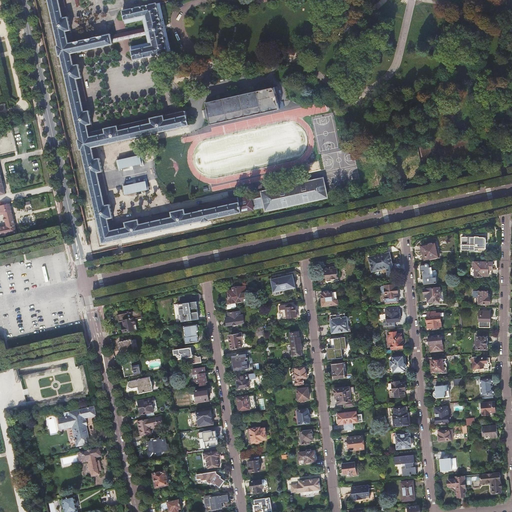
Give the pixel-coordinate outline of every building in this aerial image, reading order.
[(82,149),(103,243),(202,221),(202,223),(210,221),(210,219),(264,207),(266,211),(328,197),(323,178),(261,192),(261,193),(185,210),(185,209),(171,212),(171,213),(139,220),(139,219),(125,222),(125,223),(114,225),(112,218),(113,217),(110,204),(109,204),(102,171),(103,171),(100,158),(99,158),(96,146),(189,126),(186,111),(158,117),(158,116),(144,119),(144,120),(118,126),(118,125),(104,128),(104,129),(93,132),(92,124),(90,111),(89,111),(81,77),(82,77),(79,64),(78,64),(76,52),(113,44),(113,42),(146,34),(148,43),(131,47),(134,60),(171,52),(160,3),(158,3),(157,0),(49,0),(59,45),(58,45),(60,56),(61,56),(80,139),(78,139),(81,150),(82,149)] [(235,95),(205,102),(207,109),(204,110),(206,118),(209,118),(210,124),(279,109),(282,108),(280,102),(281,102),(279,93),(276,94),(275,87),(244,94),(244,91),(235,92),(235,95)] [(140,155),(118,160),(120,169),(142,164),(140,155)] [(146,181),(124,186),(126,195),(148,190),(146,181)] [(0,236),(17,233),(10,204),(0,205),(0,212),(0,214),(1,213),(1,215),(4,215),(4,218),(3,218),(4,221),(5,220),(6,226),(0,227),(0,236)] [(462,237),(462,250),(470,250),(484,250),(485,250),(485,249),(486,248),(489,248),(489,243),(486,243),(486,237),(479,237),(479,236),(475,236),(475,237),(466,237),(466,236),(464,236),(464,237),(462,237)] [(422,252),(420,252),(421,256),(423,255),(424,260),(439,257),(435,243),(421,246),(422,252)] [(389,253),(368,258),(372,272),(386,269),(388,277),(396,275),(394,264),(392,265),(389,253)] [(473,262),(473,267),(475,267),(475,277),(482,277),(482,275),(492,275),(492,269),(492,262),(485,262),(484,262),(483,262),(482,262),(473,262)] [(425,265),(420,266),(421,271),(423,271),(424,284),(436,283),(436,277),(432,278),(431,271),(429,271),(429,265),(428,264),(427,263),(426,264),(425,264),(425,265)] [(323,270),(323,271),(323,272),(323,273),(324,274),(325,274),(326,280),(330,279),(331,280),(332,280),(333,280),(334,280),(335,279),(338,279),(338,278),(339,278),(337,268),(329,269),(328,269),(327,268),(326,268),(325,268),(324,268),(323,269),(323,270)] [(292,275),(271,280),(274,292),(295,288),(292,275)] [(396,288),(395,285),(385,286),(386,299),(398,297),(398,293),(398,288),(397,288),(396,288)] [(229,298),(227,299),(228,304),(248,301),(245,286),(241,287),(232,288),(232,290),(228,291),(229,298)] [(440,288),(424,289),(425,297),(427,296),(428,302),(433,301),(433,303),(440,302),(439,296),(440,296),(440,288)] [(325,293),(321,293),(323,306),(327,305),(327,301),(333,300),(332,292),(328,292),(328,291),(325,291),(325,293)] [(479,291),(479,303),(490,304),(490,295),(488,295),(488,291),(479,291)] [(181,322),(199,319),(197,301),(179,304),(181,322)] [(283,318),(295,317),(294,315),(296,314),(295,307),(291,307),(291,304),(279,306),(280,314),(282,313),(283,318)] [(397,308),(386,309),(387,322),(400,321),(400,320),(401,320),(400,315),(398,315),(397,308)] [(122,323),(124,332),(137,329),(135,319),(143,317),(141,311),(140,311),(140,309),(120,314),(120,315),(118,316),(119,322),(123,321),(124,323),(122,323)] [(229,318),(226,318),(227,326),(232,325),(232,326),(233,327),(234,327),(235,327),(236,326),(236,325),(237,324),(240,324),(239,323),(244,323),(243,315),(240,316),(240,311),(228,313),(229,318)] [(479,311),(479,327),(490,327),(490,311),(479,311)] [(427,317),(426,318),(426,322),(427,323),(428,328),(441,327),(440,313),(436,314),(436,312),(427,312),(428,317),(427,317)] [(345,314),(330,315),(332,333),(349,331),(348,331),(351,330),(349,317),(345,317),(345,314)] [(196,325),(185,327),(186,337),(185,337),(186,343),(199,341),(197,331),(198,331),(199,330),(199,329),(200,329),(200,328),(199,327),(199,326),(198,325),(197,325),(196,325)] [(264,335),(263,327),(256,328),(257,336),(264,335)] [(290,333),(291,344),(301,343),(300,337),(299,337),(299,332),(290,333)] [(390,339),(388,339),(388,345),(391,345),(391,350),(403,349),(402,342),(401,334),(397,335),(396,332),(390,333),(390,336),(390,339)] [(242,333),(228,335),(231,350),(242,348),(241,340),(243,340),(242,333)] [(430,346),(431,346),(433,346),(433,351),(443,350),(441,335),(436,335),(436,336),(429,337),(430,341),(429,341),(428,341),(429,345),(430,345),(430,346)] [(347,349),(345,337),(329,339),(331,348),(327,349),(328,359),(343,358),(342,349),(347,349)] [(477,337),(477,349),(487,349),(487,337),(477,337)] [(131,339),(119,342),(122,354),(134,352),(131,339)] [(301,343),(291,344),(293,356),(301,355),(301,349),(302,349),(301,343)] [(191,348),(174,350),(175,355),(178,354),(178,355),(177,355),(177,356),(177,357),(178,358),(179,358),(180,357),(181,356),(182,360),(187,359),(188,364),(201,362),(200,355),(192,356),(191,348)] [(250,354),(250,350),(236,352),(237,355),(232,356),(235,374),(253,371),(252,364),(248,365),(246,354),(250,354)] [(393,361),(390,361),(391,367),(393,367),(394,372),(404,371),(404,369),(406,369),(405,363),(404,363),(403,356),(392,357),(393,361)] [(472,357),(473,369),(484,368),(484,370),(489,369),(489,366),(490,366),(490,365),(490,364),(489,363),(491,362),(491,357),(486,357),(484,357),(482,357),(480,357),(480,358),(477,358),(477,356),(472,357)] [(443,359),(432,360),(433,372),(442,371),(442,373),(448,373),(447,363),(443,364),(443,359)] [(131,361),(122,363),(125,377),(141,373),(139,366),(132,367),(131,361)] [(342,363),(332,364),(332,371),(333,379),(346,378),(345,368),(343,368),(342,363)] [(206,385),(205,382),(207,382),(204,367),(192,369),(195,384),(200,383),(200,386),(206,385)] [(305,367),(295,368),(297,379),(295,381),(295,385),(303,384),(302,378),(306,378),(305,367)] [(248,374),(236,376),(238,389),(248,387),(248,389),(250,389),(251,390),(256,389),(255,386),(261,385),(260,377),(256,377),(256,373),(248,374)] [(127,384),(127,385),(127,386),(127,387),(128,387),(129,388),(130,388),(130,389),(133,388),(134,391),(138,390),(139,393),(153,390),(152,386),(151,382),(150,377),(142,379),(141,379),(140,379),(139,379),(139,380),(137,380),(128,382),(127,383),(127,384)] [(493,378),(481,379),(482,396),(494,395),(494,388),(493,389),(492,384),(493,384),(493,378)] [(400,382),(392,383),(393,391),(390,391),(390,398),(405,396),(405,391),(406,391),(406,390),(407,389),(406,386),(405,385),(405,384),(400,384),(400,382)] [(433,393),(433,394),(434,395),(434,396),(435,397),(436,397),(437,397),(449,396),(448,392),(449,391),(449,390),(449,389),(448,388),(448,385),(436,386),(436,391),(435,391),(434,392),(433,393)] [(338,404),(343,404),(343,402),(345,402),(345,404),(345,407),(354,406),(354,401),(352,401),(351,394),(355,393),(354,387),(346,388),(346,387),(334,389),(335,396),(337,396),(338,404)] [(196,394),(191,395),(193,403),(209,400),(207,388),(195,390),(196,394)] [(308,388),(297,389),(298,400),(301,400),(301,402),(304,401),(304,399),(309,398),(308,388)] [(254,395),(237,398),(239,411),(256,408),(254,395)] [(151,398),(138,401),(139,405),(138,405),(140,414),(141,414),(142,414),(142,415),(146,414),(146,413),(154,412),(154,411),(157,410),(156,402),(152,403),(151,398)] [(495,402),(482,403),(483,415),(484,416),(488,415),(489,414),(490,414),(490,412),(496,412),(495,402)] [(447,406),(434,407),(435,413),(436,413),(436,417),(435,417),(436,423),(449,421),(447,406)] [(65,418),(62,419),(63,427),(74,424),(74,427),(73,427),(76,439),(75,440),(76,445),(77,445),(77,446),(89,443),(85,425),(84,426),(82,417),(85,416),(85,417),(85,418),(96,416),(94,407),(89,408),(89,407),(87,408),(88,408),(70,412),(71,417),(68,417),(65,417),(65,418)] [(406,407),(389,409),(390,416),(393,416),(394,427),(409,425),(409,420),(407,420),(406,407)] [(308,409),(297,410),(299,424),(309,423),(308,409)] [(211,410),(190,413),(192,427),(213,424),(211,410)] [(338,416),(337,418),(337,423),(339,424),(363,422),(362,415),(357,415),(356,412),(345,413),(345,412),(343,412),(344,413),(341,413),(341,416),(338,416)] [(161,417),(138,422),(141,436),(151,434),(150,429),(158,427),(158,426),(163,425),(161,417)] [(491,434),(491,436),(498,435),(498,431),(498,428),(497,423),(496,424),(482,425),(483,434),(484,434),(491,434)] [(260,427),(251,429),(253,443),(262,441),(262,439),(266,439),(265,429),(260,429),(260,427)] [(439,435),(439,441),(451,439),(450,429),(439,431),(439,435)] [(218,430),(199,432),(201,447),(219,445),(218,430)] [(301,431),(299,432),(299,437),(301,436),(302,439),(301,439),(301,444),(310,443),(309,440),(313,440),(312,430),(301,431)] [(411,443),(410,439),(410,434),(396,435),(396,433),(391,434),(392,444),(397,444),(397,449),(411,448),(411,443)] [(362,436),(348,438),(350,451),(364,449),(362,436)] [(164,443),(164,439),(159,440),(159,438),(151,440),(152,441),(145,442),(146,447),(147,446),(149,446),(149,448),(148,449),(147,451),(148,454),(151,456),(153,452),(156,454),(158,449),(160,451),(165,452),(169,450),(168,444),(167,444),(164,443)] [(100,449),(80,453),(81,457),(82,456),(83,462),(89,461),(96,459),(96,457),(101,456),(100,449)] [(206,459),(208,469),(219,467),(218,457),(220,456),(219,450),(203,453),(204,459),(206,459)] [(307,452),(299,453),(300,459),(305,458),(305,462),(306,462),(306,463),(310,463),(310,461),(315,461),(315,460),(316,460),(316,459),(316,455),(314,455),(314,451),(311,451),(311,450),(307,450),(307,452)] [(414,455),(395,457),(395,464),(406,463),(407,467),(403,468),(404,476),(411,475),(411,474),(416,473),(416,467),(414,467),(414,463),(415,463),(414,455)] [(451,458),(440,459),(441,471),(452,470),(451,458)] [(249,467),(248,468),(248,471),(250,471),(250,472),(260,471),(258,460),(248,462),(249,467)] [(355,462),(343,464),(344,473),(349,473),(350,476),(356,475),(355,462)] [(165,472),(154,475),(156,488),(168,485),(165,472)] [(217,474),(216,472),(197,475),(198,482),(207,481),(206,482),(210,485),(211,483),(215,486),(216,489),(220,488),(225,481),(221,478),(221,477),(217,474)] [(500,472),(472,475),(473,485),(473,487),(475,488),(480,487),(481,486),(481,485),(487,484),(487,483),(490,483),(491,484),(492,487),(491,488),(491,493),(492,494),(498,493),(497,493),(502,492),(502,488),(503,487),(503,483),(501,483),(500,472)] [(473,485),(472,475),(465,475),(465,476),(456,476),(456,478),(449,479),(449,480),(448,480),(448,486),(449,486),(456,486),(457,486),(458,496),(459,496),(459,497),(464,497),(464,496),(465,496),(465,491),(466,491),(466,485),(473,485)] [(291,484),(290,485),(290,486),(291,486),(292,492),(291,492),(291,493),(292,493),(298,492),(298,493),(320,490),(319,478),(299,481),(299,484),(297,484),(291,485),(291,484)] [(250,483),(250,484),(250,485),(250,486),(251,486),(251,487),(253,487),(254,494),(262,492),(262,489),(265,488),(264,480),(260,480),(250,482),(250,483)] [(413,481),(401,483),(403,501),(415,500),(413,481)] [(354,500),(363,499),(363,497),(370,496),(369,485),(352,487),(353,493),(353,497),(354,497),(354,500)] [(210,497),(205,497),(207,506),(209,506),(209,507),(212,507),(212,511),(222,509),(221,503),(228,502),(227,495),(221,496),(220,494),(214,495),(214,497),(211,498),(210,497)] [(74,497),(63,499),(64,505),(63,505),(64,510),(65,509),(65,511),(76,511),(78,511),(74,497)] [(261,500),(253,501),(254,511),(272,511),(271,507),(269,508),(269,504),(271,504),(270,498),(264,499),(263,499),(261,499),(261,500)] [(179,500),(167,503),(169,511),(173,511),(172,511),(179,511),(179,510),(181,509),(179,500)]
